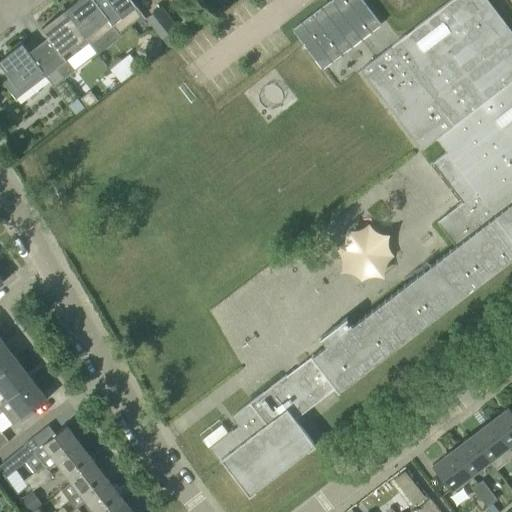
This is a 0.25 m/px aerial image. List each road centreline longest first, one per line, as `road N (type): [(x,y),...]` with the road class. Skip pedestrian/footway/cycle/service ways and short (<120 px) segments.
road 1 (residential): [(202,511),(142,429),(0,186)]
road 2 (residential): [(311,511),(511,359)]
